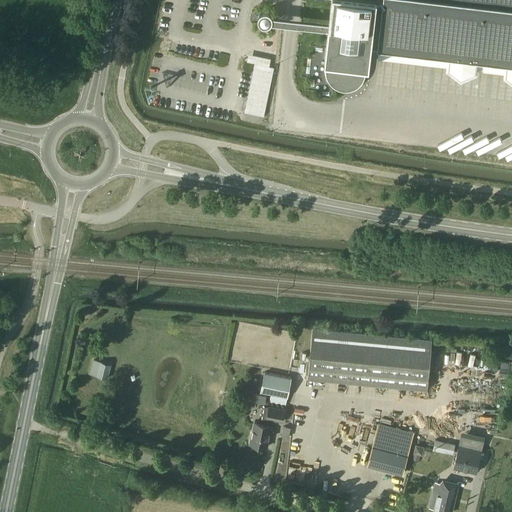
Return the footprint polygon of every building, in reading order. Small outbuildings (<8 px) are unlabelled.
[(511,0),(331,0),(324,59),(327,59),(326,65),(326,68),(326,70),(326,72),(326,74),(327,77),(328,79),(329,81),(331,83),(333,85),(335,87),(337,88),(339,89),(341,90),(344,90),(346,90),(348,90),(350,90),(352,89),(354,88),(357,86),(360,84),(362,81),(363,80),(364,78),(365,77),(365,75),(366,73),(366,71),(366,68),(367,64),(369,64),(371,45),(374,45),(377,45),(511,61),(511,0)] [(258,16),(258,18),(258,20),(260,22),(261,24),(264,25),(266,25),(268,24),(270,23),(272,21),(272,19),(272,16),(272,14),(270,12),(268,11),(266,10),(263,11),(261,12),(259,13),(258,16)] [(308,378),(427,389),(432,339),(313,327),(308,378)] [(100,361),(96,376),(107,379),(111,364),(100,361)] [(291,377),(264,371),(260,391),(287,397),(291,377)] [(254,422),(250,444),(267,447),(271,425),(272,419),(282,421),(284,410),(268,406),(268,407),(264,406),(260,423),(254,422)] [(379,422),(372,446),(367,465),(402,474),(407,455),(414,431),(379,422)] [(435,439),(433,449),(453,454),(455,443),(435,439)] [(459,444),(454,467),(476,473),(482,449),(459,444)] [(429,507),(447,511),(450,511),(457,488),(435,482),(429,507)]
